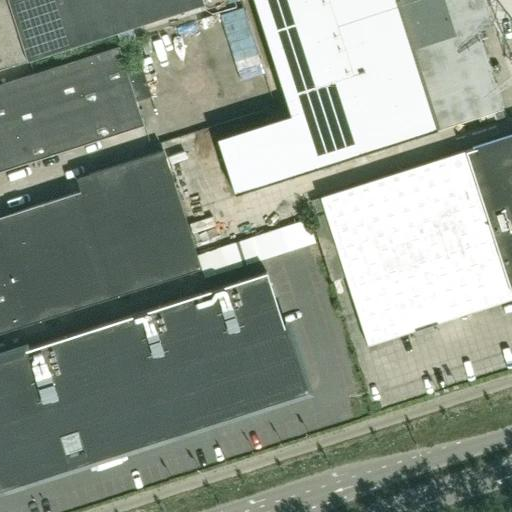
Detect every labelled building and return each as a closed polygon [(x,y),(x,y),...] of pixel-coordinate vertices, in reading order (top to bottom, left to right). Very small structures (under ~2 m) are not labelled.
[(0,0),(0,69),(27,61),(203,3),(202,0),(0,0)] [(282,0),(257,8),(282,89),(476,28),(492,23),(484,0),(282,0)] [(289,114),(216,138),(234,194),(501,108),(476,28),(281,89),(289,114)] [(0,171),(143,125),(135,102),(151,97),(141,66),(126,71),(118,47),(0,84),(0,171)] [(204,93),(186,99),(198,135),(216,130),(204,93)] [(511,134),(475,146),(475,147),(465,151),(465,150),(320,197),(367,345),(511,298),(511,296),(511,293),(511,292),(511,134)] [(0,332),(201,268),(163,150),(76,178),(80,191),(0,216),(0,332)] [(304,388),(298,372),(266,271),(0,357),(0,480),(2,486),(69,464),(64,449),(81,444),(82,445),(87,458),(183,427),(180,419),(197,413),(200,422),(258,403),(255,394),(273,389),(275,398),(304,388)] [(405,378),(407,392),(441,385),(438,371),(405,378)]
